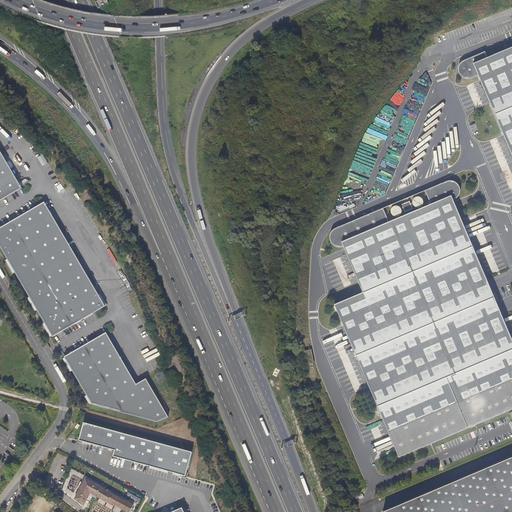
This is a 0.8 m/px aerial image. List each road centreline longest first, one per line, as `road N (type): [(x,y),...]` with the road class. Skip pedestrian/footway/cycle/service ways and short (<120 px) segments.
road 1 (motorway): [(295,511),(79,0)]
road 2 (motorway): [(235,318),(194,194),(192,125),(227,54),(307,0)]
road 3 (motorway): [(235,318),(167,153),(156,0)]
road 4 (motorway): [(59,0),(173,277)]
road 5 (motorway): [(0,44),(91,129),(173,277)]
road 6 (trunk): [(11,0),(79,21),(145,27),(276,0)]
road 7 (unclassified): [(0,281),(63,401),(54,429),(0,504)]
road 8 (motorway): [(173,277),(276,511)]
road 9 (motorway): [(313,511),(235,318)]
